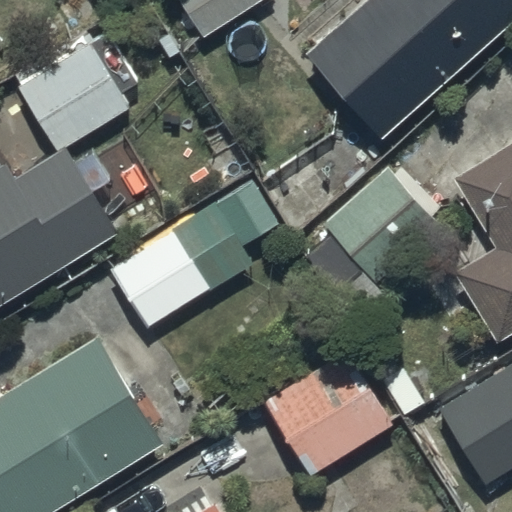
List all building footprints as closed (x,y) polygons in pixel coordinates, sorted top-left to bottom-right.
[(175,0),(197,35),(251,0),(175,0)] [(511,0),(351,0),(296,50),(374,139),(511,8),(511,0)] [(0,166),(0,294),(109,227),(59,146),(76,135),(82,145),(108,130),(103,122),(122,110),(75,34),(6,77),(50,147),(5,175),(0,166)] [(484,242),(445,265),(487,337),(511,322),(511,136),(445,176),(484,242)] [(340,252),(367,284),(435,225),(382,164),(316,221),(313,217),(289,238),(319,271),(340,252)] [(100,263),(138,327),(248,262),(238,245),(275,223),(250,182),(212,204),(208,198),(100,263)] [(0,511),(32,511),(154,436),(88,330),(0,385),(0,511)] [(341,346),(253,398),(298,475),(323,460),(353,511),(366,511),(406,489),(371,429),(385,421),(341,346)] [(511,353),(431,402),(477,480),(511,460),(511,353)] [(214,511),(205,496),(180,511),(214,511)]
